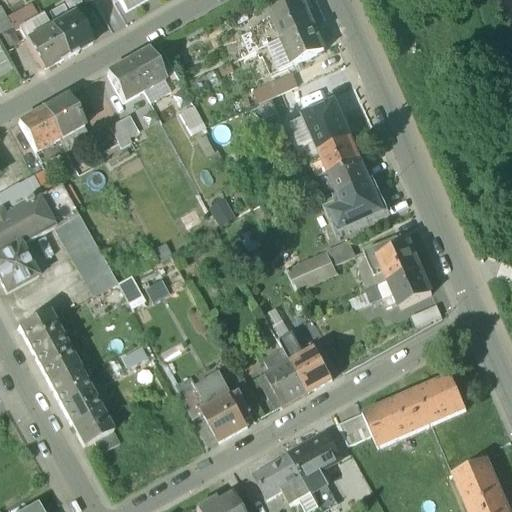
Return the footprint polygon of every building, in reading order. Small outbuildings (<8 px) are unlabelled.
[(6,0),(11,9),(26,2),(24,0),(6,0)] [(89,0),(64,0),(72,13),(91,2),(89,0)] [(116,0),(125,16),(153,0),(116,0)] [(302,4),(271,18),(273,22),(282,44),(314,30),(302,4)] [(75,17),(85,36),(105,25),(94,6),(75,17)] [(0,35),(10,30),(0,13),(0,35)] [(26,44),(51,31),(43,17),(18,30),(26,44)] [(75,17),(51,31),(68,62),(77,57),(76,55),(92,47),(85,36),(75,17)] [(260,53),(282,44),(273,22),(251,32),(260,53)] [(314,30),(282,44),(293,69),(325,56),(314,30)] [(51,31),(26,44),(43,74),(58,66),(59,67),(68,62),(51,31)] [(164,83),(148,53),(127,65),(143,95),(164,83)] [(143,95),(127,65),(106,77),(122,106),(143,95)] [(293,77),(272,86),(277,99),(299,90),(293,77)] [(260,104),(275,99),(270,86),(255,92),(260,104)] [(330,94),(307,104),(311,114),(334,103),(330,94)] [(83,129),(67,99),(42,113),(59,143),(83,129)] [(334,107),(304,121),(312,140),(319,156),(350,143),(334,107)] [(180,118),(192,140),(206,132),(194,110),(180,118)] [(59,143),(42,113),(17,127),(34,156),(59,143)] [(126,117),(117,122),(127,139),(136,134),(126,117)] [(117,121),(106,127),(119,149),(129,143),(127,139),(117,122),(117,121)] [(299,145),(312,140),(304,121),(291,126),(299,145)] [(83,129),(59,143),(64,152),(65,153),(89,140),(83,129)] [(59,143),(34,156),(40,166),(64,152),(59,143)] [(350,143),(319,156),(322,162),(328,177),(359,164),(350,143)] [(328,177),(322,162),(311,167),(317,182),(328,177)] [(359,164),(328,177),(337,198),(338,199),(369,186),(360,164),(359,164)] [(46,172),(33,179),(43,197),(56,190),(46,172)] [(328,177),(317,182),(326,202),(337,198),(328,177)] [(0,212),(1,211),(5,218),(25,207),(24,204),(30,201),(32,203),(43,197),(33,179),(0,197),(0,212)] [(338,199),(338,200),(342,211),(330,216),(339,236),(383,216),(375,196),(374,197),(369,186),(338,199)] [(5,218),(0,221),(0,259),(20,249),(53,231),(77,217),(61,188),(56,190),(43,197),(32,203),(25,207),(5,218)] [(77,217),(53,231),(93,301),(117,287),(77,217)] [(348,242),(326,252),(327,253),(333,268),(355,258),(348,242)] [(377,260),(390,255),(386,246),(361,256),(364,264),(362,266),(359,269),(358,272),(358,275),(359,278),(366,296),(388,286),(377,260)] [(390,255),(377,260),(388,286),(420,273),(409,247),(390,255)] [(20,249),(0,259),(0,287),(6,298),(37,281),(20,249)] [(333,268),(327,253),(283,272),(295,294),(337,276),(333,268)] [(420,273),(388,286),(397,306),(400,312),(431,299),(420,273)] [(397,306),(388,286),(366,296),(365,297),(370,310),(381,305),(384,312),(397,306)] [(438,309),(412,319),(416,330),(442,319),(438,309)] [(79,373),(48,315),(17,332),(49,390),(78,373),(79,373)] [(282,352),(290,367),(302,360),(290,338),(278,345),(282,352)] [(271,377),(290,367),(282,352),(263,363),(271,377)] [(302,360),(290,367),(307,398),(332,385),(315,353),(302,360)] [(271,377),(265,381),(274,396),(283,412),(307,398),(290,367),(271,377)] [(78,373),(49,390),(60,411),(90,395),(78,373)] [(196,392),(195,392),(206,412),(201,415),(202,417),(203,419),(204,419),(219,447),(248,431),(242,421),(250,416),(239,397),(231,402),(230,400),(230,399),(219,379),(196,392)] [(401,401),(362,418),(363,418),(372,441),(377,453),(466,415),(451,380),(412,397),(411,396),(401,401)] [(196,392),(190,381),(176,390),(175,391),(192,422),(202,417),(201,415),(206,412),(195,392),(196,392)] [(274,396),(265,381),(258,384),(267,400),(274,396)] [(90,395),(60,411),(71,430),(100,414),(90,395)] [(100,414),(71,430),(83,452),(91,447),(111,437),(112,436),(100,414)] [(372,441),(363,418),(336,430),(348,451),(372,441)] [(111,437),(91,447),(97,458),(116,447),(111,437)] [(325,439),(288,460),(302,484),(318,475),(339,464),(325,439)] [(288,460),(253,480),(267,504),(282,495),(302,484),(288,460)] [(487,464),(452,479),(466,511),(508,511),(505,503),(504,503),(487,464)] [(309,497),(310,499),(326,490),(318,475),(302,484),(309,497)] [(302,484),(282,495),(290,508),(299,503),(309,497),(302,484)] [(309,497),(299,503),(303,511),(316,511),(317,511),(310,499),(309,497)] [(239,511),(232,498),(217,506),(214,501),(196,511),(239,511)]
